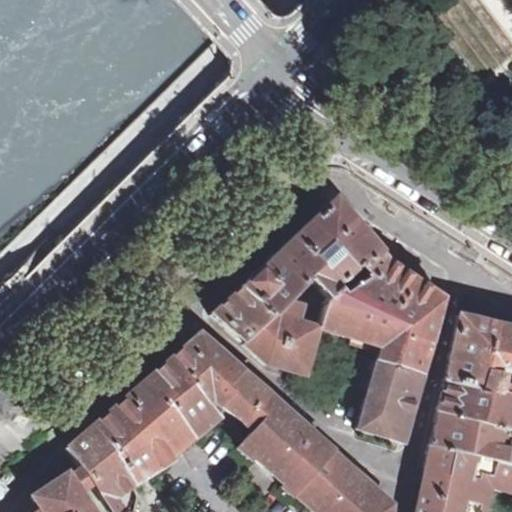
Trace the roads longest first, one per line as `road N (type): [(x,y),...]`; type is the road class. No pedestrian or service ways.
road 1 (secondary): [(0,402),(38,384),(318,104)]
road 2 (secondary): [(0,347),(279,69)]
road 3 (tertiary): [(272,0),(0,269)]
road 4 (secondary): [(318,104),(511,233)]
